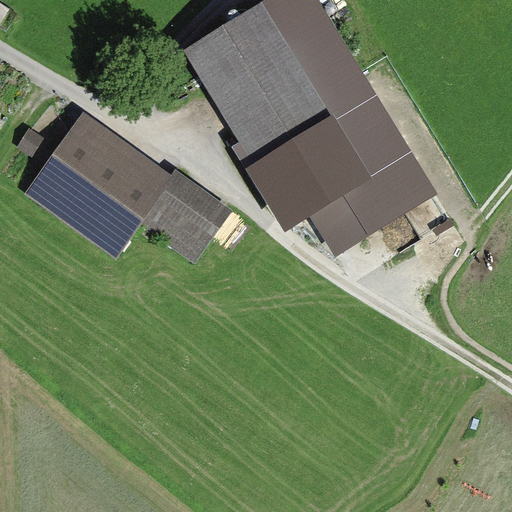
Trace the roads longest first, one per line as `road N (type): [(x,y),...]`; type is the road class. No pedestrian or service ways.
road 1 (track): [(0,50),(135,127),(329,273),(511,386)]
road 2 (track): [(511,181),(406,320)]
